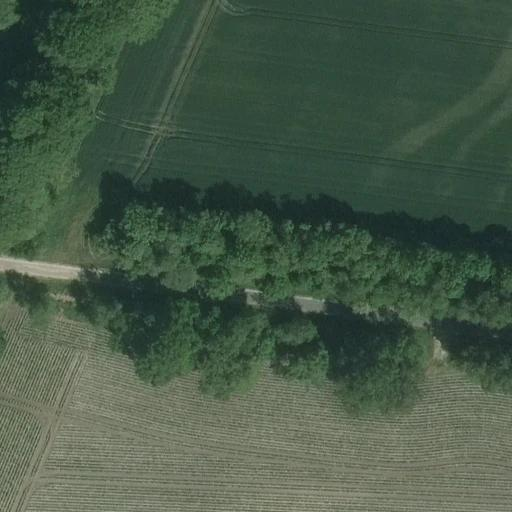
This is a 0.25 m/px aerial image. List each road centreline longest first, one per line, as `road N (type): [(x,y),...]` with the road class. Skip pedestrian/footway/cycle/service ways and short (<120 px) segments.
road 1 (track): [(511,329),(0,261)]
road 2 (track): [(68,0),(0,157)]
